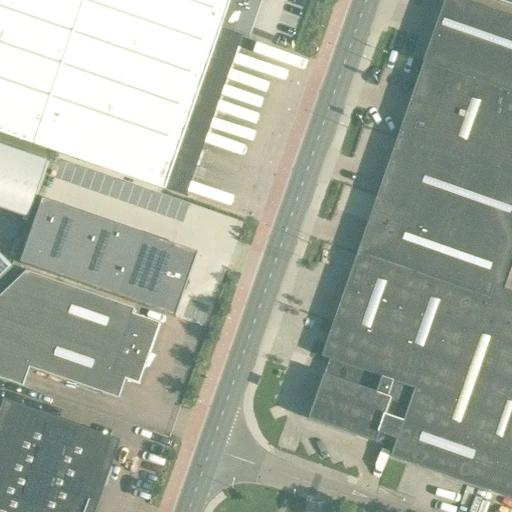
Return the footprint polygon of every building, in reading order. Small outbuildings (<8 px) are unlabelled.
[(0,0),(0,132),(165,190),(222,30),(250,40),(264,0),(0,0)] [(511,18),(458,0),(446,0),(297,425),(511,500),(511,308),(488,300),(508,243),(511,244),(511,18)] [(0,207),(30,218),(49,163),(0,145),(0,207)] [(43,199),(21,263),(176,317),(198,253),(43,199)] [(0,279),(13,267),(0,252),(0,279)] [(0,298),(0,379),(23,388),(30,369),(119,400),(126,380),(139,385),(161,325),(133,315),(135,310),(27,274),(0,298)] [(5,403),(0,417),(0,511),(94,511),(119,442),(5,403)]
